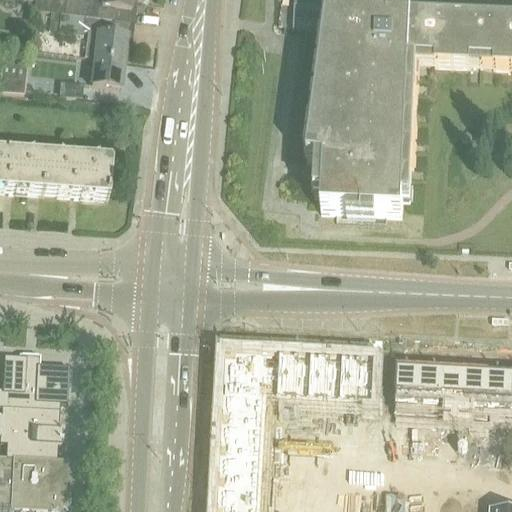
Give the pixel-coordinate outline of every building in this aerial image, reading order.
[(102,0),(102,2),(83,0),(35,0),(34,15),(61,18),(68,19),(114,24),(116,11),(130,13),(132,1),(134,1),(134,0),(102,0)] [(511,0),(295,0),(295,8),(328,13),(308,165),(324,167),(322,217),(402,221),(404,184),(412,184),(417,70),(511,73),(511,0)] [(113,38),(114,24),(68,19),(61,18),(58,37),(82,40),(83,34),(87,35),(84,62),(95,63),(123,67),(126,39),(113,38)] [(30,24),(18,22),(17,33),(28,34),(30,24)] [(26,38),(7,40),(9,53),(28,51),(26,38)] [(120,92),(123,67),(95,63),(92,90),(121,94),(121,92),(120,92)] [(0,96),(24,98),(27,68),(2,65),(0,82),(0,96)] [(61,86),(60,100),(83,102),(85,88),(61,86)] [(0,197),(42,200),(45,161),(0,157),(0,197)] [(110,166),(94,165),(45,161),(42,200),(108,205),(110,166)] [(26,361),(3,360),(1,396),(0,395),(0,413),(0,417),(0,447),(6,448),(5,461),(57,464),(57,450),(61,451),(62,428),(59,428),(60,407),(67,408),(69,371),(34,369),(34,365),(26,365),(26,361)] [(223,402),(217,511),(267,511),(273,413),(363,418),(363,412),(373,412),(375,368),(372,368),(372,375),(362,375),(362,367),(341,366),(340,374),(331,373),(331,366),(310,365),(309,372),(300,372),(300,364),(279,363),(236,361),(236,367),(226,367),(226,368),(225,368),(223,394),(225,394),(224,402),(223,402)] [(397,374),(395,420),(418,422),(421,375),(419,375),(407,375),(400,374),(397,374)] [(421,375),(418,422),(441,423),(443,376),(441,376),(430,376),(422,375),(421,375)] [(443,376),(441,423),(463,424),(466,378),(464,378),(453,377),(445,377),(443,376)] [(466,378),(463,424),(487,425),(488,415),(487,415),(489,379),(487,379),(475,378),(468,378),(466,378)] [(489,379),(487,415),(488,415),(508,417),(509,417),(511,380),(509,380),(498,379),(490,379),(489,379)] [(408,438),(408,448),(417,449),(418,438),(408,438)] [(418,438),(417,449),(426,449),(427,439),(418,438)] [(453,438),(453,448),(462,449),(463,439),(453,438)] [(499,438),(498,448),(507,449),(508,439),(499,438)] [(463,439),(462,449),(471,449),(472,439),(463,439)] [(68,511),(71,465),(57,464),(5,461),(0,460),(0,511),(68,511)]
